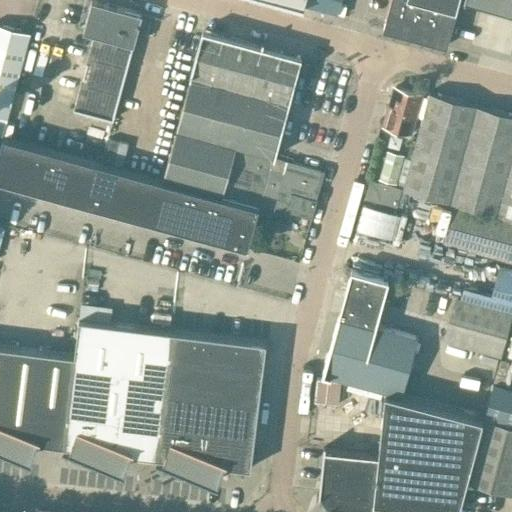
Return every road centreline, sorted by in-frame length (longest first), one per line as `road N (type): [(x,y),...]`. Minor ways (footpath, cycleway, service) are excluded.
road 1 (unclassified): [(285,511),(298,379),(378,54)]
road 2 (unclassified): [(378,54),(174,0)]
road 3 (unclassified): [(148,511),(0,494)]
road 4 (unclassified): [(511,91),(378,54)]
